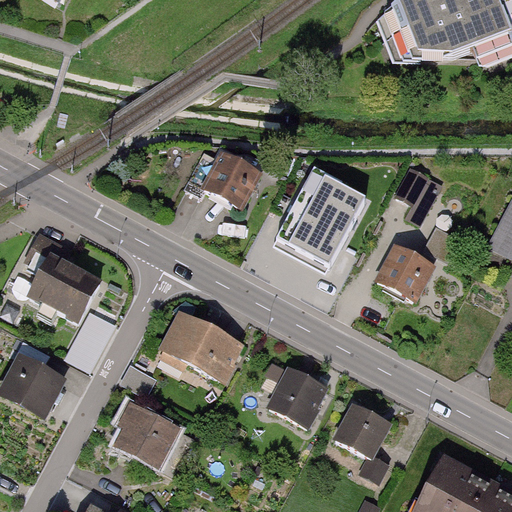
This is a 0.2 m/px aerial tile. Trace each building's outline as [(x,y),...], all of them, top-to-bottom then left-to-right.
[(66,0),(45,0),(61,9),(66,0)] [(450,62),(511,38),(511,0),(496,0),(449,18),(442,0),(411,0),(391,17),(408,63),(450,62)] [(202,203),(206,195),(244,215),(265,177),(222,154),(218,162),(205,156),(185,194),(202,203)] [(316,173),(276,250),(330,278),(370,201),(316,173)] [(421,229),(442,192),(411,175),(397,201),(414,211),(408,222),(421,229)] [(511,262),(511,202),(488,250),(511,262)] [(460,242),(437,230),(424,254),(448,266),(460,242)] [(102,286),(57,263),(64,248),(41,236),(25,267),(40,275),(27,302),(80,329),(102,286)] [(394,248),(374,286),(418,308),(438,271),(394,248)] [(117,328),(91,314),(64,364),(90,378),(117,328)] [(235,368),(245,349),(180,314),(159,353),(163,355),(159,362),(185,376),(190,369),(226,388),(237,369),(235,368)] [(51,359),(24,345),(19,356),(45,369),(51,359)] [(0,400),(46,426),(69,384),(20,357),(0,393),(0,400)] [(319,412),(329,393),(288,371),(287,374),(273,367),(264,379),(280,387),(266,412),(310,435),(322,413),(319,412)] [(158,382),(131,368),(120,388),(147,402),(158,382)] [(182,435),(183,433),(131,406),(119,429),(124,432),(114,451),(174,482),(195,442),(182,435)] [(377,461),(394,429),(353,407),(334,444),(367,462),(359,478),(381,489),(391,469),(377,461)] [(415,511),(511,511),(511,495),(443,460),(415,511)] [(381,511),(382,510),(366,502),(360,511),(381,511)]
